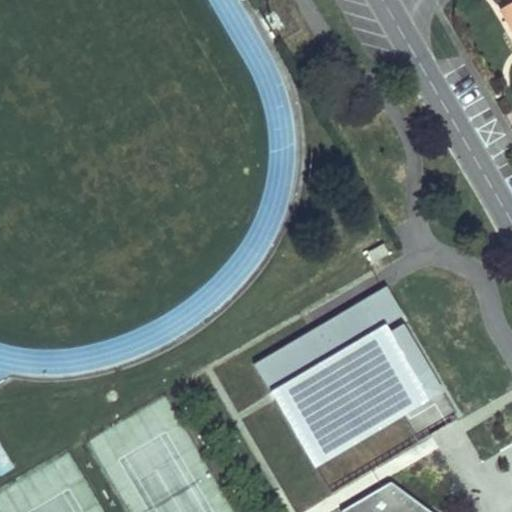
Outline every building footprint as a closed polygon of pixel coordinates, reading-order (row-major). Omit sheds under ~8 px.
[(511,0),(506,0),(497,5),(508,24),(511,22),(511,0)] [(257,364),(312,469),(444,389),(386,283),(257,364)] [(308,314),(313,323),(338,310),(333,301),(308,314)] [(0,446),(0,470),(1,472),(12,465),(0,446)] [(428,511),(375,475),(349,511),(428,511)]
